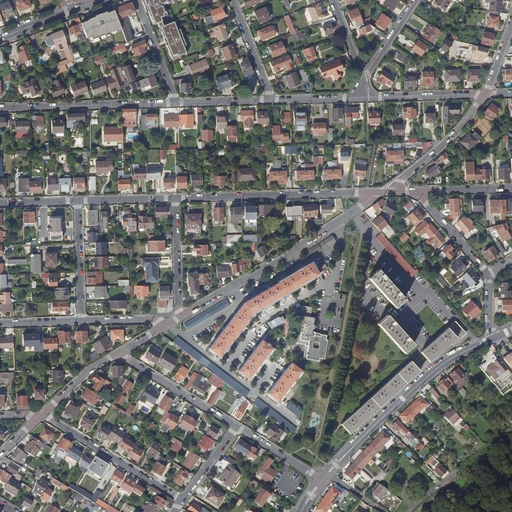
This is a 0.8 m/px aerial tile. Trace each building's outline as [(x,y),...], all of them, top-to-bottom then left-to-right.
[(27,0),(17,0),(16,1),(20,11),(30,6),(27,0)] [(129,0),(122,0),(112,4),(114,10),(121,27),(127,41),(132,39),(124,19),(120,20),(120,18),(135,13),(131,1),(129,0)] [(141,0),(142,0),(145,8),(146,7),(152,22),(154,21),(156,23),(157,23),(159,27),(160,26),(162,30),(161,30),(166,42),(171,54),(171,55),(172,57),(187,51),(185,44),(186,44),(179,28),(178,28),(175,20),(163,25),(160,16),(167,14),(163,3),(167,2),(167,3),(172,1),(171,0),(141,0)] [(242,0),(246,9),(259,3),(257,0),(242,0)] [(400,1),(399,0),(386,0),(384,4),(394,11),(400,1)] [(452,0),(437,0),(435,4),(445,11),(452,0)] [(499,12),(500,12),(501,0),(485,0),(486,1),(492,1),(491,11),(499,12)] [(8,2),(0,4),(0,6),(4,16),(12,13),(8,2)] [(322,12),(319,5),(307,10),(303,12),(308,22),(320,17),(320,18),(325,16),(323,12),(322,12)] [(264,8),(253,13),(258,24),(268,20),(264,8)] [(213,22),(224,18),(221,9),(210,13),(213,22)] [(356,30),(360,28),(369,25),(369,21),(362,23),(357,9),(348,13),(351,20),(352,20),(356,30)] [(107,11),(101,14),(95,16),(95,17),(93,17),(88,19),(88,20),(81,23),(83,29),(88,41),(92,39),(93,40),(106,34),(105,33),(109,32),(110,33),(117,30),(116,29),(121,27),(114,10),(112,11),(107,13),(107,12),(107,11)] [(499,12),(491,11),(490,11),(488,25),(498,27),(499,21),(498,21),(499,12)] [(191,16),(193,21),(193,22),(199,20),(196,13),(191,16)] [(391,20),(382,14),(375,24),(384,30),(391,20)] [(288,16),(284,17),(291,34),(295,33),(288,16)] [(81,23),(79,18),(74,19),(76,25),(68,28),(66,22),(62,24),(67,37),(75,34),(76,36),(81,34),(80,31),(83,29),(81,23)] [(223,24),(213,28),(219,42),(227,39),(223,30),(225,29),(223,24)] [(322,28),(325,36),(333,33),(330,25),(322,28)] [(369,25),(360,28),(362,33),(369,31),(369,30),(374,28),(369,25)] [(274,35),(271,26),(258,32),(261,41),(274,35)] [(440,31),(431,26),(424,37),(432,43),(440,31)] [(384,39),(386,37),(377,30),(376,32),(378,33),(377,34),(384,39)] [(62,32),(51,37),(47,38),(45,43),(47,47),(51,49),(55,47),(58,53),(68,49),(65,43),(66,43),(62,32)] [(491,46),(494,35),(484,32),(480,42),(491,46)] [(452,39),(449,37),(440,49),(446,53),(454,40),(453,40),(452,39)] [(143,47),(144,47),(145,46),(143,41),(131,46),(134,56),(145,52),(144,51),(143,47)] [(417,41),(412,49),(421,56),(426,48),(417,41)] [(273,57),(284,53),(280,42),(268,47),(273,57)] [(123,44),(113,48),(115,52),(119,50),(124,48),(123,44)] [(226,61),(236,57),(234,52),(233,50),(231,45),(221,49),(226,61)] [(488,49),(472,45),(471,50),(471,51),(471,52),(471,53),(472,54),(473,55),(473,56),(474,56),(475,57),(476,58),(476,61),(483,62),(484,58),(483,58),(484,56),(486,57),(488,49)] [(28,54),(24,46),(19,48),(20,50),(16,51),(21,63),(31,59),(29,54),(28,54)] [(312,55),(308,57),(306,58),(308,63),(316,59),(312,48),(310,49),(312,55)] [(112,59),(110,53),(110,52),(94,58),(97,65),(112,59)] [(408,57),(401,52),(397,59),(403,63),(408,57)] [(213,68),(216,67),(214,63),(217,62),(214,55),(208,58),(213,68)] [(74,56),(60,61),(61,63),(62,66),(76,61),(74,56)] [(293,69),(288,56),(269,63),(272,71),(273,71),(274,72),(275,73),(278,72),(279,70),(278,69),(286,66),(287,71),(293,69)] [(334,57),(322,62),(323,67),(320,68),(323,77),(322,77),(323,79),(325,78),(333,74),(335,79),(342,76),(340,71),(343,70),(339,60),(336,62),(334,57)] [(252,74),(246,59),(241,60),(243,64),(240,66),(244,77),(252,74)] [(201,73),(209,70),(205,60),(188,66),(191,74),(200,71),(201,73)] [(123,87),(135,82),(129,65),(123,68),(128,81),(124,82),(123,79),(121,80),(123,87)] [(303,69),(299,71),(304,82),(308,80),(303,69)] [(468,81),(481,80),(480,69),(468,70),(468,81)] [(451,78),(451,81),(460,80),(460,70),(445,70),(445,78),(451,78)] [(385,83),(390,86),(395,79),(383,71),(377,80),(384,84),(385,83)] [(423,72),(423,86),(439,85),(439,79),(434,79),(434,72),(423,72)] [(123,87),(121,80),(118,73),(111,75),(112,78),(106,80),(110,89),(117,86),(118,89),(123,87)] [(230,73),(214,80),(219,91),(235,85),(230,73)] [(294,73),(285,77),(289,88),(299,84),(294,73)] [(153,75),(135,82),(123,87),(125,92),(129,90),(129,89),(132,88),(132,89),(137,87),(138,89),(148,85),(149,87),(156,85),(153,75)] [(417,86),(417,75),(406,76),(406,86),(417,86)] [(19,85),(23,94),(30,91),(32,96),(38,93),(33,80),(19,85)] [(57,87),(55,88),(51,89),(54,97),(65,92),(60,80),(55,82),(57,87)] [(106,90),(102,80),(89,85),(91,89),(89,90),(90,92),(92,92),(93,96),(106,90)] [(173,80),(174,84),(180,84),(180,93),(190,93),(190,80),(173,80)] [(88,92),(84,81),(70,86),(74,97),(84,93),(85,94),(88,92)] [(491,120),(499,110),(497,109),(498,108),(496,107),(490,103),(483,113),(487,117),(486,118),(487,119),(488,118),(491,120)] [(450,113),(459,113),(458,107),(443,107),(444,122),(450,121),(450,113)] [(346,124),(346,127),(350,127),(350,117),(357,117),(357,108),(346,109),(346,124)] [(403,108),(403,116),(407,115),(407,118),(415,117),(415,109),(412,109),(412,108),(403,108)] [(332,118),(342,118),(341,109),(332,109),(332,118)] [(136,110),(122,110),(123,119),(136,119),(136,110)] [(253,127),(253,122),(252,114),(252,112),(240,112),(241,117),(238,117),(238,121),(245,121),(245,128),(253,127)] [(253,127),(253,129),(256,129),(256,126),(268,125),(268,112),(256,113),(256,122),(253,122),(253,127)] [(306,112),(294,112),(294,126),(306,126),(306,112)] [(367,112),(367,124),(379,124),(379,113),(371,113),(371,112),(367,112)] [(429,123),(434,122),(434,113),(424,113),(425,126),(429,126),(429,123)] [(67,116),(67,128),(80,128),(80,124),(84,124),(84,115),(67,116)] [(141,116),(142,129),(147,129),(147,126),(156,126),(156,121),(157,121),(157,115),(146,115),(146,116),(141,116)] [(179,127),(179,116),(175,116),(175,117),(168,117),(168,116),(164,116),(165,127),(179,127)] [(186,127),(193,127),(193,116),(180,116),(180,124),(186,124),(186,127)] [(40,128),(43,128),(43,120),(41,120),(41,117),(35,118),(35,122),(32,122),(32,128),(37,128),(37,125),(40,125),(40,128)] [(226,129),(225,118),(216,118),(216,129),(226,129)] [(56,137),(64,137),(64,121),(52,122),(52,133),(56,133),(56,137)] [(30,132),(30,122),(15,122),(15,125),(11,126),(11,135),(15,135),(15,133),(30,132)] [(314,133),(324,133),(324,123),(313,123),(314,133)] [(279,134),(279,125),(273,125),(272,131),(272,141),(288,140),(288,134),(279,134)] [(404,135),(403,125),(395,125),(395,136),(404,135)] [(123,141),(123,127),(104,127),(105,141),(123,141)] [(227,136),(236,135),(236,127),(227,127),(227,136)] [(212,131),(202,131),(203,141),(213,141),(212,131)] [(126,133),(127,143),(139,142),(138,132),(126,133)] [(460,142),(467,150),(480,138),(474,132),(471,135),(469,133),(460,142)] [(391,143),(384,143),(383,143),(383,148),(386,148),(386,152),(383,153),(384,160),(386,160),(387,164),(395,164),(395,142),(391,143)] [(395,142),(395,164),(403,163),(403,151),(398,151),(398,142),(395,142)] [(435,159),(433,161),(436,164),(437,165),(442,161),(445,165),(449,162),(445,158),(448,156),(445,153),(436,161),(435,159)] [(332,165),(333,179),(341,178),(341,170),(337,170),(337,156),(332,156),(332,165)] [(110,171),(112,171),(112,161),(96,162),(97,173),(108,172),(108,170),(110,170),(110,171)] [(356,164),(354,174),(361,176),(361,177),(365,178),(367,166),(366,166),(367,163),(357,161),(356,164)] [(472,169),(472,163),(464,163),(464,180),(473,179),(472,169)] [(441,170),(437,165),(436,164),(424,174),(428,179),(433,175),(434,176),(441,170)] [(333,179),(332,165),(329,165),(329,171),(325,171),(325,179),(333,179)] [(508,177),(507,165),(502,165),(502,166),(498,167),(498,169),(497,169),(497,179),(507,179),(507,177),(508,177)] [(305,166),(305,168),(305,171),(306,180),(314,179),(314,171),(309,171),(309,166),(305,166)] [(147,179),(155,179),(155,180),(159,180),(159,167),(147,167),(147,168),(147,179)] [(147,179),(147,168),(134,169),(134,177),(141,177),(141,179),(147,179)] [(238,169),(238,180),(247,180),(247,179),(255,179),(255,169),(238,169)] [(472,169),(473,179),(488,179),(487,170),(478,170),(478,169),(472,169)] [(278,172),(278,181),(278,184),(287,183),(287,180),(288,180),(288,176),(287,176),(286,172),(286,171),(281,171),(278,171),(278,172)] [(306,180),(305,171),(297,172),(297,180),(306,180)] [(278,181),(278,172),(270,172),(270,181),(278,181)] [(191,175),(191,185),(202,185),(202,175),(191,175)] [(96,177),(88,177),(88,191),(96,190),(96,177)] [(176,181),(176,188),(187,188),(187,177),(176,177),(176,181)] [(225,177),(215,177),(215,185),(225,185),(225,177)] [(73,179),(74,189),(84,189),(83,178),(73,179)] [(176,188),(176,181),(173,181),(173,178),(164,179),(164,187),(166,187),(166,188),(176,188)] [(29,182),(29,179),(18,179),(18,192),(29,192),(29,182)] [(59,192),(59,191),(59,179),(48,180),(48,184),(49,184),(49,191),(54,191),(54,192),(59,192)] [(59,179),(59,191),(71,191),(70,179),(59,179)] [(132,189),(132,180),(119,180),(119,189),(132,189)] [(29,182),(29,192),(29,193),(41,193),(40,182),(29,182)] [(503,194),(498,194),(498,201),(495,201),(495,199),(491,200),(491,201),(488,201),(489,213),(500,213),(500,216),(501,220),(504,220),(503,216),(504,215),(503,194)] [(457,215),(457,200),(449,200),(449,204),(446,204),(446,209),(449,209),(449,216),(457,215)] [(481,200),(472,201),(472,212),(482,212),(481,200)] [(339,202),(332,201),(331,213),(339,213),(339,202)] [(380,214),(382,217),(384,214),(381,212),(382,211),(378,206),(382,203),(380,201),(374,206),(380,214)] [(393,215),(397,207),(387,201),(382,209),(393,215)] [(407,211),(413,206),(409,202),(404,207),(407,211)] [(321,204),(321,213),(331,213),(331,204),(321,204)] [(317,205),(303,206),(303,216),(312,216),(312,215),(317,215),(317,205)] [(256,211),(256,206),(244,206),(244,215),(253,214),(253,211),(256,211)] [(263,218),(270,218),(272,218),(272,206),(270,206),(257,206),(257,214),(263,214),(263,218)] [(292,207),(286,207),(287,217),(301,217),(301,206),(292,206),(292,207)] [(223,207),(215,208),(215,221),(224,220),(223,207)] [(156,217),(166,217),(166,208),(156,208),(156,217)] [(242,221),(241,208),(230,208),(230,221),(242,221)] [(414,225),(423,217),(416,209),(407,217),(414,225)] [(101,222),(101,211),(88,212),(89,225),(97,225),(97,227),(101,227),(101,222)] [(136,231),(136,214),(132,214),(131,211),(124,211),(124,216),(128,215),(128,218),(124,218),(122,219),(122,226),(127,225),(129,228),(129,232),(136,231)] [(26,226),(35,226),(35,212),(24,213),(25,222),(26,223),(26,226)] [(201,233),(201,214),(187,215),(187,234),(201,233)] [(382,217),(380,214),(376,218),(377,219),(372,223),(380,231),(388,224),(382,217)] [(154,229),(153,218),(145,218),(145,217),(139,217),(139,229),(154,229)] [(61,218),(50,218),(50,235),(61,234),(61,218)] [(465,234),(473,227),(466,220),(463,218),(456,224),(465,234)] [(430,237),(437,231),(429,222),(426,224),(425,223),(423,225),(421,223),(414,229),(418,234),(422,231),(423,232),(424,231),(430,237)] [(504,224),(493,227),(497,235),(500,242),(509,238),(505,230),(504,230),(505,227),(505,226),(504,224)] [(430,237),(427,239),(430,243),(433,241),(435,243),(433,245),(435,247),(444,239),(437,231),(430,237)] [(89,242),(97,242),(97,233),(88,233),(89,242)] [(412,278),(418,272),(416,269),(414,271),(381,233),(376,238),(412,278)] [(405,234),(400,238),(404,242),(409,238),(405,234)] [(321,250),(335,241),(332,236),(318,244),(321,250)] [(165,240),(157,240),(154,240),(150,241),(150,251),(165,251),(165,240)] [(495,243),(502,254),(504,252),(498,242),(495,243)] [(446,259),(453,253),(450,249),(452,247),(449,243),(440,251),(446,259)] [(306,260),(321,250),(318,244),(302,254),(306,260)] [(197,245),(197,255),(208,255),(208,245),(197,245)] [(258,258),(268,252),(264,245),(254,251),(258,258)] [(489,261),(497,255),(492,247),(483,253),(489,261)] [(87,257),(96,257),(96,249),(91,249),(91,248),(88,248),(88,249),(87,249),(87,257)] [(424,263),(427,260),(417,248),(412,252),(422,264),(424,263)] [(52,254),(42,254),(43,266),(52,266),(52,254)] [(108,257),(96,257),(96,264),(95,264),(95,268),(108,268),(108,257)] [(146,266),(146,282),(157,281),(157,266),(159,266),(159,258),(142,259),(143,266),(146,266)] [(232,264),(232,267),(233,272),(233,274),(240,270),(247,269),(247,268),(251,268),(250,258),(249,258),(249,259),(239,260),(239,264),(232,264)] [(457,277),(466,270),(458,261),(450,269),(457,277)] [(208,348),(210,349),(216,354),(219,356),(223,351),(237,333),(247,320),(253,312),(260,308),(276,298),(279,297),(294,288),(305,282),(309,279),(310,279),(318,274),(327,269),(325,264),(324,263),(324,264),(319,267),(318,267),(315,269),(312,264),(311,262),(280,280),(244,302),(239,308),(227,324),(208,348)] [(217,266),(217,277),(229,276),(233,274),(233,272),(232,267),(222,268),(222,266),(217,266)] [(369,277),(396,307),(406,298),(400,291),(384,274),(379,268),(369,277)] [(470,270),(462,277),(470,287),(477,281),(473,277),(475,275),(472,272),(471,272),(470,270)] [(102,271),(88,272),(88,283),(102,282),(102,271)] [(65,272),(50,273),(45,274),(45,276),(44,276),(44,286),(57,285),(57,281),(57,277),(59,277),(59,278),(66,278),(65,272)] [(198,275),(197,273),(188,273),(188,286),(190,286),(190,293),(199,293),(198,284),(198,275)] [(198,275),(198,284),(209,283),(211,283),(211,273),(198,275)] [(493,292),(493,297),(510,297),(510,290),(507,290),(507,282),(500,282),(500,288),(499,288),(499,290),(500,290),(500,292),(493,292)] [(107,286),(96,286),(96,297),(107,297),(107,286)] [(137,296),(148,295),(148,286),(137,286),(137,296)] [(167,299),(168,299),(168,295),(169,295),(169,286),(159,286),(159,291),(157,291),(158,299),(167,299)] [(55,299),(68,298),(68,288),(55,288),(55,299)] [(1,303),(11,303),(11,298),(10,298),(10,292),(0,292),(0,297),(1,297),(1,303)] [(226,299),(183,324),(187,330),(230,305),(227,299),(226,299)] [(461,305),(463,307),(472,301),(470,299),(461,305)] [(511,299),(501,300),(501,309),(511,308),(511,299)] [(69,301),(52,302),(53,311),(69,310),(69,301)] [(461,310),(467,316),(468,314),(471,318),(480,311),(472,301),(461,310)] [(12,303),(11,303),(1,303),(0,303),(0,311),(12,311),(12,303)] [(301,305),(300,314),(296,332),(295,342),(305,344),(302,358),(318,361),(319,358),(324,358),(327,340),(326,339),(327,335),(321,334),(320,336),(314,335),(315,333),(315,332),(312,331),(312,328),(313,328),(314,328),(314,327),(314,326),(314,325),(313,324),(313,323),(314,318),(314,317),(310,316),(312,307),(309,306),(301,305)] [(404,353),(414,344),(408,337),(393,321),(388,315),(378,323),(404,353)] [(428,360),(430,362),(435,357),(442,351),(449,345),(451,343),(453,345),(454,344),(457,341),(463,335),(466,333),(464,330),(463,331),(455,321),(443,332),(422,351),(421,352),(428,360)] [(122,329),(111,330),(111,340),(122,340),(122,335),(123,335),(122,329)] [(86,331),(76,331),(76,341),(86,341),(86,331)] [(271,347),(279,338),(270,331),(260,344),(239,372),(245,376),(248,379),(251,374),(263,359),(272,348),(271,347)] [(74,339),(74,332),(58,332),(59,344),(63,344),(63,342),(70,342),(70,339),(74,339)] [(43,339),(43,333),(23,334),(23,348),(34,348),(34,352),(44,352),(44,348),(43,339)] [(0,337),(0,348),(5,348),(5,351),(9,350),(9,348),(14,348),(14,336),(9,336),(9,338),(0,337)] [(172,342),(206,368),(210,363),(176,336),(172,342)] [(111,345),(107,338),(106,337),(92,344),(97,353),(111,345)] [(43,339),(44,348),(57,348),(57,339),(43,339)] [(155,362),(161,352),(151,346),(145,356),(155,362)] [(167,367),(166,368),(170,370),(176,360),(165,353),(159,362),(167,367)] [(511,369),(511,358),(508,354),(508,353),(504,356),(505,357),(503,358),(511,370),(511,369)] [(428,360),(418,368),(420,371),(430,362),(428,360)] [(507,370),(499,360),(486,370),(496,383),(500,379),(499,377),(502,374),(507,370)] [(418,368),(411,361),(380,389),(354,412),(341,424),(342,425),(349,434),(350,433),(357,427),(373,413),(386,401),(399,389),(413,377),(420,371),(418,368)] [(220,379),(242,396),(245,398),(249,393),(210,363),(206,368),(213,373),(220,379)] [(292,382),(301,370),(291,363),(286,370),(272,389),(268,394),(269,395),(275,399),(277,401),(292,382)] [(461,364),(457,366),(464,375),(466,373),(464,370),(465,369),(461,364)] [(113,365),(113,375),(113,377),(117,377),(117,375),(123,374),(123,371),(122,371),(122,365),(113,365)] [(183,377),(188,370),(181,365),(174,376),(178,379),(180,376),(183,377)] [(458,368),(455,371),(454,372),(450,375),(456,382),(464,375),(458,368)] [(57,371),(52,371),(52,382),(63,382),(63,380),(62,380),(62,370),(57,371)] [(511,375),(511,376),(507,370),(502,374),(499,377),(500,379),(496,383),(495,383),(500,390),(511,380),(511,375)] [(111,382),(107,380),(106,379),(105,379),(95,373),(94,376),(98,379),(96,381),(93,386),(99,390),(104,381),(110,385),(111,382)] [(220,379),(213,373),(207,381),(214,386),(220,379)] [(203,394),(208,386),(198,381),(201,377),(198,374),(190,385),(194,388),(193,390),(195,392),(197,390),(203,394)] [(121,388),(127,379),(123,376),(117,386),(121,388)] [(450,381),(447,377),(444,380),(443,379),(438,383),(440,385),(438,387),(440,390),(450,381)] [(120,403),(123,399),(120,397),(121,394),(122,395),(126,389),(125,389),(127,386),(130,388),(133,384),(127,380),(123,386),(122,388),(114,400),(120,403)] [(208,402),(212,405),(220,391),(219,390),(224,382),(221,381),(216,389),(208,402)] [(153,388),(147,384),(139,399),(144,402),(146,399),(153,403),(160,393),(152,388),(153,388)] [(100,395),(87,387),(83,395),(83,396),(88,399),(88,400),(94,404),(100,395)] [(467,394),(462,388),(458,391),(463,396),(467,394)] [(44,390),(34,390),(35,399),(44,399),(44,390)] [(26,396),(16,396),(16,406),(26,406),(26,396)] [(159,406),(166,411),(173,400),(165,396),(159,406)] [(242,396),(235,407),(238,409),(234,416),(239,419),(247,405),(243,402),(245,398),(242,396)] [(253,403),(266,413),(291,432),(293,433),(297,428),(257,397),(253,403)] [(427,404),(420,397),(410,407),(399,416),(401,419),(406,424),(416,414),(427,404)] [(81,406),(72,400),(64,413),(73,419),(81,406)] [(286,407),(297,416),(302,411),(290,402),(286,407)] [(129,413),(129,414),(134,406),(130,404),(126,411),(129,413)] [(100,413),(104,415),(108,407),(104,405),(100,413)] [(452,409),(448,412),(450,414),(450,415),(452,417),(448,420),(452,425),(459,417),(452,409)] [(442,415),(443,416),(448,420),(452,417),(450,415),(449,416),(445,412),(442,415)] [(90,430),(96,419),(87,413),(80,424),(90,430)] [(170,413),(169,413),(166,419),(164,422),(173,427),(178,418),(170,413)] [(189,415),(189,416),(185,413),(179,423),(191,430),(197,421),(193,418),(189,415)] [(401,419),(398,421),(406,429),(409,427),(406,424),(401,419)] [(403,426),(398,421),(397,420),(392,425),(398,431),(400,429),(405,435),(409,431),(406,429),(403,426)] [(278,438),(283,430),(272,422),(266,432),(270,434),(271,434),(278,438)] [(205,434),(213,439),(219,430),(211,425),(205,434)] [(107,438),(111,430),(104,426),(98,435),(106,440),(107,438)] [(114,426),(111,430),(107,438),(111,441),(113,438),(120,442),(124,436),(125,433),(114,426)] [(40,436),(49,442),(50,439),(52,440),(54,436),(53,435),(54,434),(45,428),(40,436)] [(467,432),(481,448),(485,444),(470,428),(467,432)] [(374,442),(381,449),(391,438),(383,432),(374,442)] [(415,438),(410,432),(405,437),(411,442),(415,438)] [(205,449),(213,439),(205,434),(204,433),(196,443),(205,449)] [(136,443),(124,436),(120,442),(119,444),(126,449),(126,450),(130,452),(134,445),(136,443)] [(43,444),(33,437),(28,446),(26,444),(22,450),(35,458),(43,444)] [(66,453),(69,448),(68,447),(71,443),(62,438),(57,447),(59,448),(66,453)] [(245,455),(250,447),(239,440),(234,448),(245,455)] [(153,441),(146,452),(154,456),(155,457),(154,458),(157,460),(160,455),(159,455),(160,453),(159,452),(161,449),(162,446),(153,441)] [(381,449),(374,442),(364,452),(371,459),(381,449)] [(418,451),(423,446),(420,443),(414,448),(418,451)] [(130,452),(128,455),(137,460),(143,450),(134,445),(130,452)] [(67,455),(77,462),(82,453),(72,447),(67,455)] [(253,460),(257,454),(254,452),(256,450),(251,447),(246,456),(253,460)] [(24,459),(27,456),(18,448),(11,457),(19,463),(23,458),(24,459)] [(196,462),(200,455),(191,450),(182,463),(191,468),(195,462),(196,462)] [(354,462),(361,469),(369,461),(370,460),(371,459),(364,452),(354,462)] [(152,470),(161,475),(166,467),(162,464),(165,458),(163,457),(160,455),(157,460),(157,461),(152,470)] [(87,468),(92,461),(85,456),(80,464),(87,468)] [(87,468),(87,469),(98,475),(105,464),(94,457),(92,461),(87,468)] [(434,459),(431,457),(424,463),(427,466),(434,459)] [(236,468),(238,464),(229,458),(227,462),(233,466),(236,468)] [(270,484),(273,478),(270,476),(273,471),(268,468),(272,461),(267,458),(259,472),(264,475),(262,478),(270,484)] [(394,462),(390,459),(385,464),(388,468),(394,462)] [(13,462),(12,464),(19,468),(19,469),(21,470),(22,468),(13,462)] [(340,479),(347,484),(352,478),(354,480),(359,475),(357,473),(361,469),(354,462),(344,472),(346,474),(340,479)] [(12,464),(11,463),(6,470),(12,474),(14,476),(19,469),(19,468),(12,464)] [(105,464),(98,475),(101,477),(108,466),(105,464)] [(440,465),(435,471),(441,477),(447,471),(440,465)] [(1,466),(0,467),(0,469),(11,476),(12,474),(6,470),(4,469),(5,469),(1,466)] [(218,480),(229,488),(239,474),(227,467),(218,480)] [(38,468),(34,475),(38,477),(42,471),(38,468)] [(190,472),(182,468),(180,470),(173,480),(179,485),(181,482),(183,483),(189,476),(188,475),(190,472)] [(0,476),(2,478),(0,480),(7,484),(10,479),(11,476),(0,469),(0,476)] [(119,485),(124,477),(122,476),(123,474),(117,470),(111,480),(119,485)] [(47,487),(49,483),(41,478),(33,491),(42,495),(43,493),(47,487)] [(52,478),(50,482),(52,483),(61,488),(63,485),(56,480),(53,478),(52,478)] [(136,484),(127,478),(120,488),(129,494),(136,484)] [(7,484),(4,489),(15,496),(21,486),(10,479),(7,484)] [(133,492),(141,497),(145,489),(137,484),(133,492)] [(377,488),(384,493),(386,490),(379,485),(377,488)] [(43,493),(42,495),(40,498),(46,503),(50,497),(49,497),(53,491),(49,489),(47,487),(44,493),(43,493)] [(323,499),(331,505),(340,493),(332,487),(323,499)] [(83,492),(76,488),(74,491),(85,498),(90,501),(92,498),(83,493),(83,492)] [(205,499),(215,506),(222,495),(212,488),(205,499)] [(384,493),(377,488),(371,495),(379,500),(384,493)] [(95,504),(102,493),(96,490),(92,498),(90,501),(95,504)] [(254,502),(262,506),(269,495),(262,490),(254,502)] [(83,498),(74,492),(71,497),(80,503),(83,498)] [(160,509),(162,510),(167,502),(157,496),(152,504),(160,509)] [(25,498),(22,504),(29,509),(33,503),(25,498)] [(79,507),(85,511),(92,502),(90,501),(85,498),(79,507)] [(326,511),(331,505),(323,499),(315,510),(317,511),(326,511)] [(152,504),(149,502),(147,507),(144,511),(143,511),(158,511),(160,509),(152,504)] [(208,511),(203,508),(201,509),(193,503),(187,511),(208,511)]
